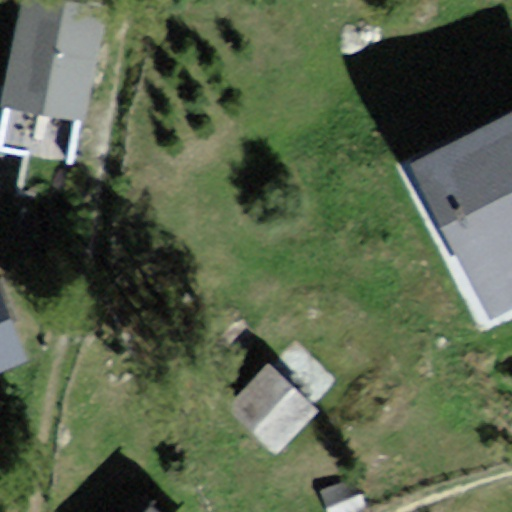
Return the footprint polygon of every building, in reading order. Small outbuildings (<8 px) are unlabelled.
[(65,17),(0,6),(0,136),(44,144),(65,17)] [(511,133),(454,163),(511,275),(511,133)] [(13,269),(0,273),(0,375),(48,357),(13,269)] [(336,400),(290,362),(251,409),(298,447),(336,400)] [(187,511),(174,502),(166,511),(187,511)]
